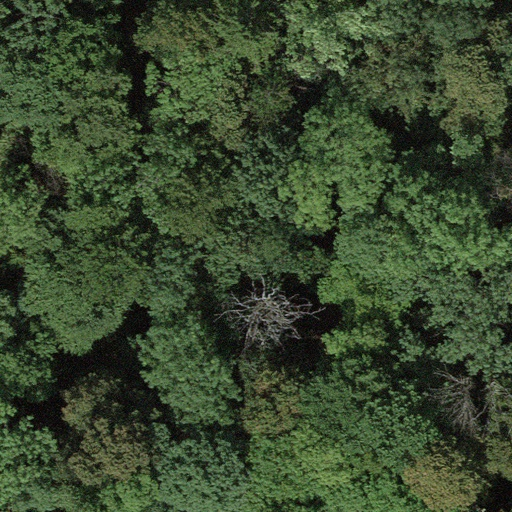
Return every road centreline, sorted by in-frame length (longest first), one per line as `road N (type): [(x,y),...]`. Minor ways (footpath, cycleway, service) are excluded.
road 1 (track): [(0,420),(376,265)]
road 2 (track): [(199,0),(376,265)]
road 3 (track): [(376,265),(511,453)]
road 4 (track): [(209,334),(276,115)]
